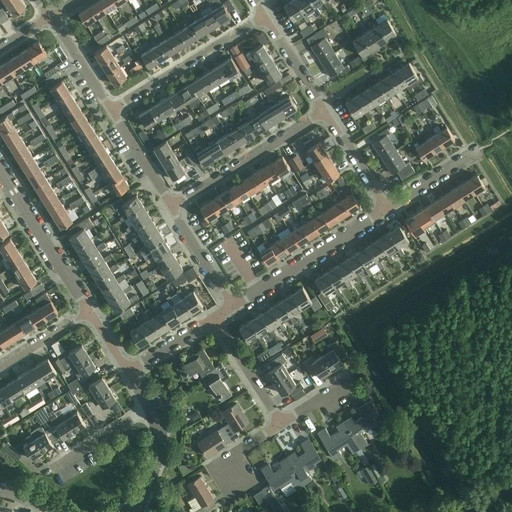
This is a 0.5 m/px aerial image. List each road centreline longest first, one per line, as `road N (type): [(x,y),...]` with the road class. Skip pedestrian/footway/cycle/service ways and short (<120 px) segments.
road 1 (track): [(511,231),(359,329),(470,509),(511,484)]
road 2 (track): [(414,0),(511,165)]
road 3 (residential): [(233,307),(385,207)]
road 4 (residential): [(110,112),(262,17)]
road 5 (residential): [(169,208),(321,114)]
road 6 (tertiary): [(89,312),(0,170)]
road 7 (residential): [(281,423),(213,318)]
